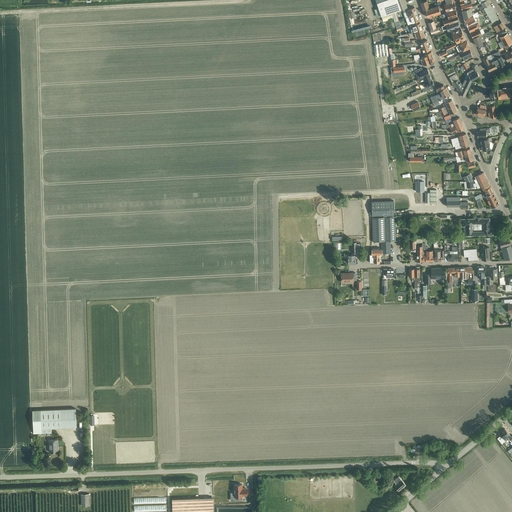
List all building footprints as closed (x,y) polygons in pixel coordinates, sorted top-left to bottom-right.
[(404,0),(384,0),(377,3),(381,16),(407,7),(404,0)] [(423,11),(425,10),(429,8),(427,0),(420,2),(423,11)] [(481,9),(484,8),(490,5),(486,0),(480,3),(482,6),(479,7),(481,9)] [(450,11),(455,10),(456,10),(454,1),(446,3),(444,4),(446,11),(449,10),(450,11)] [(440,13),(439,8),(438,5),(429,8),(425,10),(428,17),(440,13)] [(463,14),(471,11),(470,9),(475,7),(474,5),(472,6),(470,7),(462,10),(463,14)] [(495,20),(498,19),(490,5),(484,8),(486,11),(488,15),(486,16),(489,22),(491,21),(492,22),(495,20)] [(409,16),(416,14),(414,7),(407,9),(407,8),(403,10),(404,12),(407,11),(409,16)] [(448,19),(457,16),(455,10),(450,11),(443,13),(443,14),(441,15),(441,17),(443,18),(444,17),(444,16),(447,15),(448,19)] [(467,26),(477,21),(478,20),(474,13),(472,14),(464,18),(467,26)] [(416,14),(409,16),(411,23),(419,21),(416,14)] [(449,24),(458,20),(457,16),(448,19),(443,20),(445,25),(449,24)] [(502,30),(505,29),(499,18),(498,19),(495,20),(502,30)] [(456,29),(460,27),(460,26),(458,20),(449,24),(445,25),(442,26),(443,30),(447,28),(447,31),(455,28),(456,29)] [(430,29),(438,27),(436,27),(434,21),(428,23),(430,29)] [(477,21),(467,26),(470,32),(479,29),(480,28),(477,21)] [(414,32),(422,29),(419,23),(410,26),(412,32),(414,32)] [(460,27),(456,29),(451,31),(456,43),(466,39),(464,35),(460,27)] [(422,29),(414,32),(417,39),(424,36),(422,29)] [(479,29),(470,32),(473,38),(478,35),(479,37),(483,36),(484,39),(487,37),(491,35),(489,31),(484,33),(482,34),(479,29)] [(505,29),(502,30),(499,32),(499,33),(495,35),(496,37),(500,35),(506,32),(505,29)] [(500,37),(505,46),(511,43),(507,33),(500,37)] [(484,39),(483,36),(479,37),(478,35),(473,38),(477,46),(478,45),(482,43),(486,41),(489,40),(487,37),(484,39)] [(418,49),(429,45),(427,40),(420,43),(421,45),(419,46),(418,45),(415,46),(416,47),(416,49),(418,49)] [(377,54),(389,53),(387,41),(376,42),(377,54)] [(467,41),(457,45),(458,48),(460,52),(461,51),(469,48),(470,47),(467,41)] [(452,55),(448,58),(449,61),(459,56),(459,55),(461,54),(463,59),(472,55),(469,48),(461,51),(460,52),(452,55)] [(421,60),(433,56),(431,51),(424,54),(425,56),(420,58),(419,54),(413,55),(414,60),(418,59),(418,61),(421,60)] [(504,64),(511,60),(511,56),(510,51),(500,55),(504,64)] [(504,64),(500,55),(499,53),(496,54),(497,57),(493,59),(497,67),(499,66),(504,64)] [(497,67),(493,59),(490,54),(487,56),(483,58),(486,65),(488,71),(497,67)] [(433,56),(421,60),(422,63),(422,65),(427,63),(435,61),(433,56)] [(467,73),(471,80),(479,76),(476,71),(477,71),(475,64),(472,65),(473,69),(467,73)] [(419,73),(421,77),(429,74),(427,69),(423,71),(421,67),(414,70),(416,74),(419,73)] [(468,88),(461,84),(455,73),(449,77),(452,82),(452,83),(454,87),(456,86),(457,88),(456,89),(457,90),(458,92),(458,93),(464,96),(468,88)] [(468,88),(471,80),(467,73),(464,79),(461,84),(468,88)] [(429,74),(421,77),(418,79),(420,84),(424,83),(432,79),(431,79),(429,74)] [(434,84),(432,79),(424,83),(426,88),(428,87),(429,89),(432,88),(431,85),(434,84)] [(438,101),(442,99),(444,98),(443,96),(449,94),(446,87),(444,87),(443,85),(436,88),(437,91),(438,91),(439,93),(435,95),(431,97),(434,103),(438,101)] [(511,97),(511,91),(511,88),(506,88),(506,87),(503,87),(503,88),(497,89),(498,99),(511,97)] [(439,112),(454,105),(451,99),(445,102),(445,103),(443,104),(444,106),(438,109),(439,112)] [(411,105),(413,110),(420,107),(417,102),(411,105)] [(439,112),(436,113),(438,117),(441,115),(441,116),(449,112),(450,113),(456,111),(454,105),(448,108),(439,112)] [(476,114),(484,116),(486,106),(480,105),(479,107),(477,107),(476,114)] [(449,128),(462,123),(459,117),(453,120),(454,123),(449,125),(448,123),(445,125),(446,128),(449,128)] [(462,123),(449,128),(452,134),(464,128),(462,123)] [(480,137),(480,139),(486,138),(486,136),(486,132),(490,132),(489,128),(480,128),(480,131),(477,131),(477,137),(480,137)] [(459,136),(451,139),(452,143),(455,143),(461,141),(467,139),(465,133),(459,135),(459,136)] [(455,143),(452,143),(453,146),(455,146),(456,149),(462,147),(469,145),(467,139),(461,141),(455,143)] [(459,157),(471,154),(470,148),(457,151),(459,157)] [(479,182),(487,179),(483,172),(474,177),(475,179),(474,180),(475,183),(479,182)] [(469,182),(473,181),(469,174),(463,177),(465,181),(469,181),(469,182)] [(464,188),(477,186),(477,188),(480,187),(482,187),(483,189),(490,186),(487,179),(479,182),(475,183),(473,183),(473,181),(469,182),(469,181),(465,181),(465,182),(464,182),(464,188)] [(424,182),(416,181),(415,191),(423,192),(424,182)] [(483,197),(485,196),(493,192),(490,187),(484,190),(485,193),(483,195),(483,197)] [(430,204),(436,204),(436,189),(430,189),(430,190),(427,190),(427,197),(426,197),(426,203),(430,203),(430,204)] [(493,192),(485,196),(491,208),(499,204),(493,192)] [(467,197),(460,197),(447,197),(447,206),(468,206),(467,201),(467,197)] [(394,216),(387,216),(387,215),(394,215),(393,200),(371,201),(372,215),(383,215),(383,217),(372,217),(372,238),(372,241),(382,241),(382,249),(371,249),(371,254),(369,254),(369,262),(379,262),(379,254),(379,253),(390,253),(389,241),(395,241),(394,216)] [(492,228),(489,228),(489,218),(462,219),(462,225),(466,225),(466,235),(493,234),(492,228)] [(503,238),(499,239),(501,247),(502,252),(511,249),(510,245),(510,244),(509,238),(503,239),(503,238)] [(464,242),(463,242),(463,240),(467,240),(467,239),(458,239),(459,249),(464,248),(464,242)] [(425,243),(422,243),(422,246),(422,251),(422,261),(426,261),(433,261),(433,250),(427,250),(427,247),(425,247),(425,243)] [(454,251),(457,251),(457,247),(452,247),(452,251),(450,251),(450,253),(445,253),(445,260),(448,260),(457,260),(457,253),(454,253),(454,251)] [(490,259),(490,247),(481,247),(482,260),(490,259)] [(469,260),(477,259),(476,249),(464,250),(464,257),(469,256),(469,260)] [(511,249),(502,252),(505,261),(511,258),(511,249)] [(434,250),(434,261),(441,261),(441,259),(444,259),(443,250),(434,250)] [(355,257),(355,255),(348,255),(348,258),(345,258),(345,261),(348,261),(348,263),(355,263),(355,257)] [(453,276),(460,276),(460,267),(447,268),(448,282),(452,282),(452,273),(453,273),(453,276)] [(467,280),(467,276),(467,272),(472,272),(472,267),(460,267),(460,276),(460,280),(467,280)] [(486,279),(486,283),(490,283),(490,278),(497,278),(497,268),(488,269),(489,276),(486,276),(486,279)] [(431,269),(431,278),(444,278),(444,269),(431,269)] [(341,273),(341,282),(353,281),(353,273),(341,273)] [(33,410),(33,433),(52,433),(51,428),(76,427),(76,408),(33,410)] [(500,436),(497,438),(502,443),(505,441),(504,440),(507,437),(511,442),(511,440),(511,434),(511,436),(504,428),(498,433),(500,436)] [(49,440),(49,452),(58,452),(57,439),(49,440)] [(394,485),(399,491),(406,485),(398,476),(393,481),(396,484),(394,485)] [(247,488),(242,488),(242,484),(234,484),(234,497),(243,497),(243,496),(247,495),(247,488)] [(81,494),(82,506),(89,506),(89,494),(81,494)] [(168,499),(168,511),(213,511),(212,497),(168,499)]
